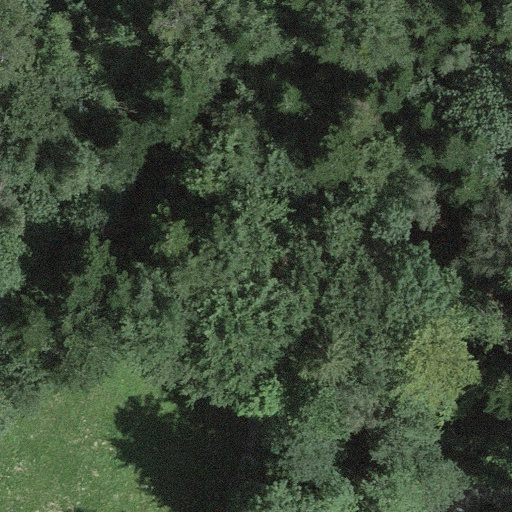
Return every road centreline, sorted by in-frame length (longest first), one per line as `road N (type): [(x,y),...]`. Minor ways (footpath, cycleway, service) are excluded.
road 1 (track): [(255,343),(204,313),(124,305),(0,354)]
road 2 (track): [(255,343),(259,452),(251,511)]
